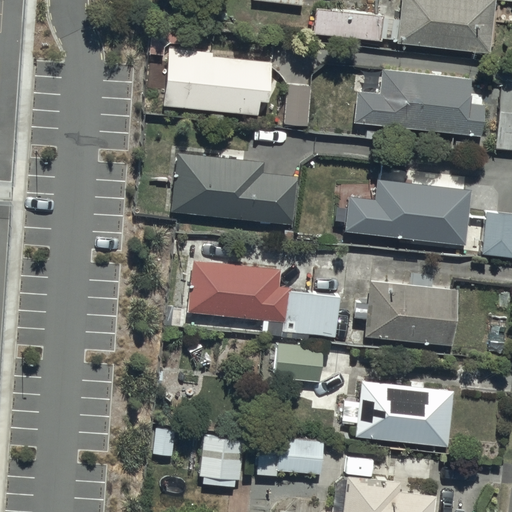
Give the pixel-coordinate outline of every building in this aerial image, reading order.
[(350,0),(315,0),(313,26),(380,31),(382,3),(350,0)] [(400,0),(398,33),(489,41),(493,0),(400,0)] [(168,40),(163,98),(258,106),(260,90),(269,90),(272,49),(168,40)] [(356,82),(354,116),(483,126),(485,94),(471,92),(473,69),(381,62),(379,84),(356,82)] [(311,77),(286,76),(284,117),(309,118),(311,77)] [(511,105),(499,104),(496,142),(511,143),(511,105)] [(172,212),(291,226),(297,177),(263,173),(264,163),(179,153),(172,212)] [(350,198),(345,232),(466,245),(472,191),(378,180),(375,202),(350,198)] [(511,209),(483,208),(481,251),(511,252),(511,209)] [(283,313),(282,325),(281,331),(308,334),(309,328),(336,331),(341,288),(289,282),(289,279),(280,278),(281,262),(194,252),(189,303),(283,313)] [(362,311),(360,328),(453,337),(459,279),(369,271),(367,292),(356,291),(354,310),(362,311)] [(278,335),(274,369),(320,374),(324,341),(278,335)] [(355,412),(354,428),(448,436),(453,380),(362,372),(360,394),(346,393),(344,411),(355,412)] [(174,423),(155,421),(152,448),(172,449),(174,423)] [(259,426),(256,450),(254,450),(253,458),(256,458),(255,465),(276,468),(277,462),(320,467),(324,433),(259,426)] [(199,434),(196,473),(238,477),(241,437),(199,434)] [(322,501),(320,511),(440,511),(441,509),(434,509),(436,485),(401,482),(401,473),(347,468),(344,504),(322,501)]
